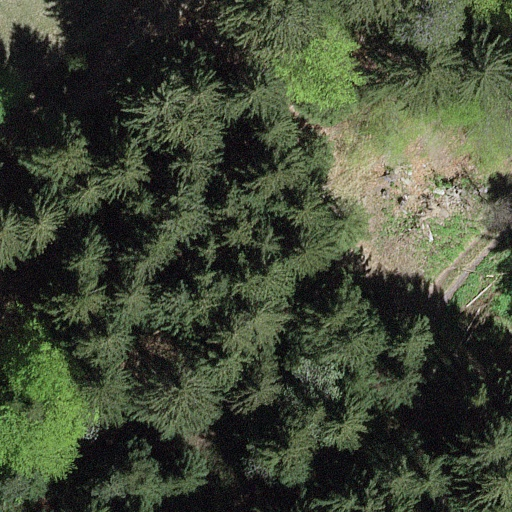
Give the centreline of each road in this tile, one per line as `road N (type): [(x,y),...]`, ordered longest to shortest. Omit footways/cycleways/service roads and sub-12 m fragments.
road 1 (track): [(511,219),(436,304),(406,383),(432,511)]
road 2 (track): [(161,0),(74,104),(0,134)]
